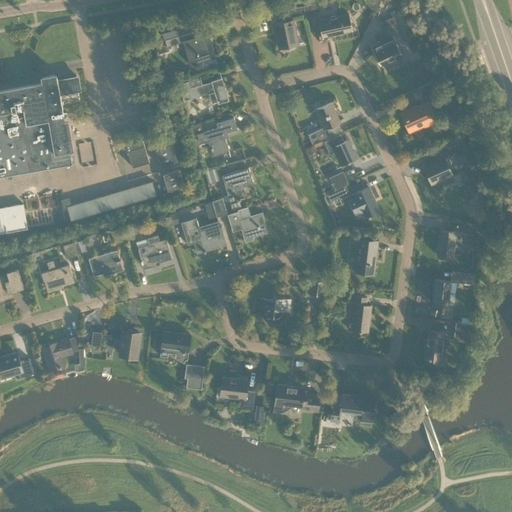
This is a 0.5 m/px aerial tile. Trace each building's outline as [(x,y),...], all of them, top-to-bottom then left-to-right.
[(382,7),(380,0),(365,0),(367,8),(382,7)] [(315,3),(303,6),(304,13),(305,18),(318,15),(315,3)] [(304,13),(303,6),(284,10),(287,21),(274,24),(279,48),(282,48),(282,50),(284,52),(288,51),(290,48),(289,46),(298,44),(292,16),(304,13)] [(321,36),(322,37),(352,31),(348,14),(318,20),(320,28),(318,28),(319,36),(321,36)] [(388,38),(371,46),(378,61),(386,58),(388,61),(395,58),(394,54),(400,51),(398,47),(404,44),(395,24),(392,17),(381,22),(384,29),(388,38)] [(208,34),(183,41),(190,66),(215,58),(208,34)] [(164,40),(166,47),(179,43),(177,36),(164,40)] [(64,120),(59,95),(79,91),(76,76),(57,79),(56,74),(40,76),(41,82),(0,88),(0,176),(72,164),(69,151),(73,150),(68,120),(64,120)] [(212,103),(217,101),(217,104),(228,101),(221,78),(211,81),(211,82),(190,88),(188,81),(179,84),(184,101),(192,99),(191,98),(209,93),(212,103)] [(419,88),(424,99),(436,94),(431,83),(419,88)] [(316,109),(312,111),(313,111),(316,110),(323,127),(320,129),(315,131),(319,141),(341,131),(337,122),(339,121),(342,119),(338,121),(331,103),(332,103),(332,102),(331,103),(316,109)] [(424,124),(436,118),(428,102),(420,106),(420,105),(412,109),(412,107),(401,112),(409,129),(423,123),(424,124)] [(218,127),(203,131),(201,122),(191,125),(193,134),(196,133),(199,142),(208,139),(212,154),(227,150),(223,133),(236,129),(233,118),(217,123),(218,127)] [(334,150),(341,165),(355,158),(347,140),(343,142),(340,135),(323,142),(326,148),(328,153),(334,150)] [(454,138),(442,144),(447,155),(448,154),(459,149),(454,138)] [(125,144),(132,167),(149,162),(142,139),(125,144)] [(85,163),(96,162),(93,141),(82,142),(83,153),(90,152),(91,158),(85,159),(85,163)] [(161,167),(177,162),(172,145),(155,150),(161,167)] [(448,156),(425,166),(433,184),(451,176),(446,165),(452,163),(451,161),(449,156),(448,156)] [(204,171),(208,183),(219,179),(216,168),(204,171)] [(243,186),(252,183),(248,168),(222,175),(231,209),(239,206),(237,200),(240,199),(239,198),(246,196),(243,186)] [(163,174),(168,191),(184,186),(179,169),(163,174)] [(335,189),(348,184),(343,172),(330,178),(335,189)] [(67,206),(71,220),(156,194),(152,181),(67,206)] [(342,198),(349,195),(345,186),(324,196),(330,208),(335,206),(332,200),(341,196),(342,198)] [(356,197),(350,200),(356,214),(363,211),(365,216),(366,217),(371,215),(370,214),(379,211),(378,210),(375,202),(373,199),(374,199),(369,186),(354,193),(356,197)] [(227,213),(225,209),(223,200),(222,198),(212,201),(217,216),(227,213)] [(0,207),(0,232),(27,227),(23,204),(0,207)] [(228,215),(233,231),(241,228),(245,242),(253,240),(252,236),(267,232),(262,212),(250,216),(248,206),(237,209),(238,212),(228,215)] [(172,225),(179,223),(176,212),(169,214),(172,225)] [(219,221),(199,227),(196,217),(181,222),(187,244),(194,242),(197,253),(213,248),(212,246),(225,242),(219,221)] [(467,233),(480,235),(481,225),(469,224),(467,233)] [(131,225),(121,228),(124,240),(134,237),(131,225)] [(114,243),(124,240),(121,228),(111,231),(114,243)] [(437,255),(453,257),(456,231),(441,229),(437,255)] [(150,245),(137,249),(143,266),(144,269),(156,265),(155,262),(158,261),(159,262),(171,258),(165,239),(160,241),(158,235),(148,238),(150,245)] [(353,270),(368,271),(373,272),(378,240),(368,238),(357,237),(353,270)] [(77,253),(81,252),(78,240),(73,242),(77,253)] [(63,245),(67,258),(77,254),(77,253),(73,242),(63,245)] [(117,249),(101,253),(88,257),(93,276),(110,271),(111,273),(121,270),(120,261),(117,249)] [(72,282),(72,274),(69,264),(55,268),(52,260),(46,262),(49,270),(41,272),(43,281),(46,280),(50,291),(58,288),(58,286),(72,282)] [(12,290),(23,287),(17,268),(6,271),(6,274),(0,275),(0,299),(14,296),(12,290)] [(461,283),(474,285),(475,275),(462,273),(461,283)] [(433,303),(447,305),(450,279),(434,277),(433,288),(434,288),(433,303)] [(310,293),(322,295),(323,281),(312,279),(310,293)] [(289,311),(291,298),(279,297),(279,293),(273,293),(272,299),(259,297),(257,314),(261,314),(262,316),(263,318),(265,320),(267,321),(269,322),(272,323),(274,323),(276,323),(279,322),(281,321),(283,320),(285,318),(286,316),(287,314),(288,312),(288,311),(289,311)] [(370,305),(368,304),(365,304),(366,297),(353,295),(352,303),(355,303),(353,320),(349,319),(348,328),(367,331),(368,324),(370,305)] [(453,340),(466,342),(468,324),(455,322),(453,340)] [(424,359),(440,361),(444,331),(428,329),(424,359)] [(120,355),(136,357),(139,333),(123,331),(120,355)] [(190,334),(190,335),(189,334),(183,332),(182,334),(164,331),(163,331),(160,355),(167,356),(168,352),(175,353),(175,357),(183,362),(185,359),(186,359),(187,359),(190,334)] [(91,345),(100,346),(101,334),(93,333),(91,345)] [(72,351),(78,349),(74,337),(43,346),(50,370),(64,366),(61,356),(72,353),(72,351)] [(0,376),(17,371),(19,377),(30,374),(33,373),(29,358),(19,360),(17,354),(0,358),(0,376)] [(186,364),(184,378),(187,378),(186,387),(202,389),(204,367),(196,366),(186,364)] [(238,405),(251,407),(253,391),(245,390),(246,379),(221,376),(219,395),(239,398),(238,405)] [(276,383),(273,412),(275,412),(278,412),(281,411),(284,410),(287,409),(289,407),(289,404),(301,406),(301,408),(317,410),(319,394),(303,392),(304,386),(276,383)] [(341,396),(340,409),(340,410),(353,411),(352,418),(360,419),(360,421),(368,422),(371,422),(374,398),(368,397),(350,395),(341,394),(341,396)] [(257,405),(255,420),(261,421),(263,406),(257,405)] [(331,408),(330,421),(339,422),(339,418),(340,410),(340,409),(331,408)]
